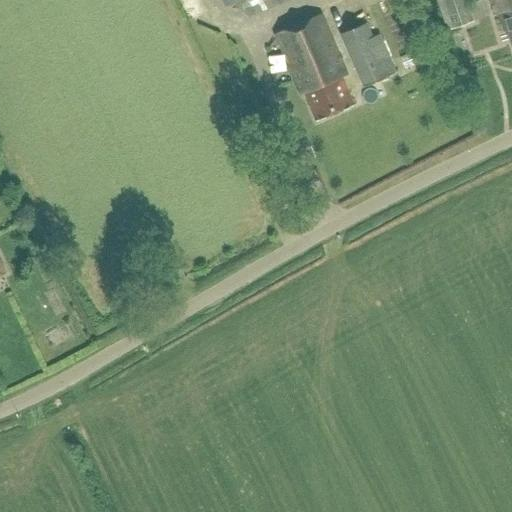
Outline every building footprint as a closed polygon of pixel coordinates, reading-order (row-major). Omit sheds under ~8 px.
[(221,0),(226,8),(235,3),(250,16),(289,0),(221,0)] [(437,0),(445,21),(465,14),(459,0),(437,0)] [(511,0),(490,0),(495,14),(498,12),(504,31),(507,30),(511,45),(511,44),(511,0)] [(363,86),(395,72),(365,2),(333,16),(363,86)] [(316,121),(354,105),(342,76),(346,74),(320,14),(275,33),(301,94),(304,92),(316,121)] [(273,78),(284,75),(276,49),(264,52),(273,78)]
